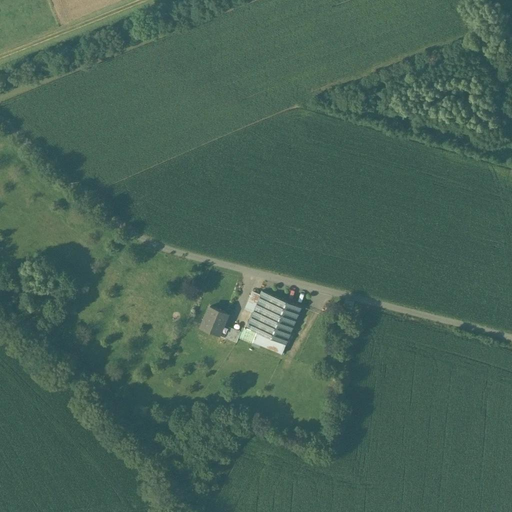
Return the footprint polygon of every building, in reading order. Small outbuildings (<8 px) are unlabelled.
[(301,307),(272,295),(261,322),(290,334),(301,307)] [(240,332),(223,325),(227,314),(210,307),(201,329),(229,340),(230,339),(236,342),(240,332)] [(290,334),(261,322),(257,333),(285,344),(290,334)] [(236,342),(230,339),(229,340),(220,363),(233,369),(238,371),(248,347),(236,342)] [(279,359),(248,347),(238,371),(240,372),(269,384),(279,359)] [(238,371),(233,369),(229,377),(237,380),(240,372),(238,371)]
